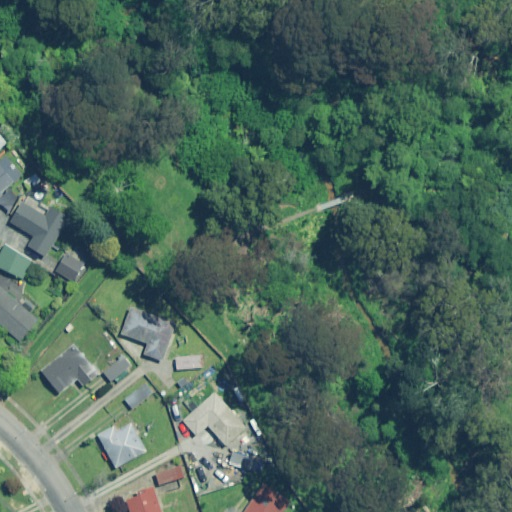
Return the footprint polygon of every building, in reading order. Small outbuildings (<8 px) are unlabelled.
[(0,195),(23,176),(6,157),(0,162),(0,195)] [(37,205),(25,198),(10,223),(33,237),(27,247),(45,258),(64,228),(34,210),(37,205)] [(31,261),(3,248),(0,255),(0,269),(22,280),(31,261)] [(83,266),(57,250),(47,266),(73,283),(83,266)] [(37,321),(3,291),(0,294),(0,325),(20,342),(37,321)] [(177,326),(131,307),(120,333),(148,345),(144,354),(162,362),(177,326)] [(100,374),(76,344),(41,371),(60,395),(76,382),(82,388),(100,374)] [(132,365),(124,355),(102,373),(111,383),(132,365)] [(176,355),(176,369),(201,369),(201,356),(176,355)] [(158,399),(144,383),(123,403),(130,411),(139,402),(146,410),(158,399)] [(246,429),(215,393),(183,422),(196,437),(208,427),(226,447),(246,429)] [(145,452),(131,425),(116,433),(113,428),(98,436),(115,468),(145,452)] [(233,450),(228,465),(260,477),(266,462),(233,450)] [(184,478),(180,465),(161,471),(165,484),(184,478)] [(283,511),(289,504),(260,486),(244,511),(283,511)] [(161,511),(155,489),(125,499),(129,511),(161,511)]
